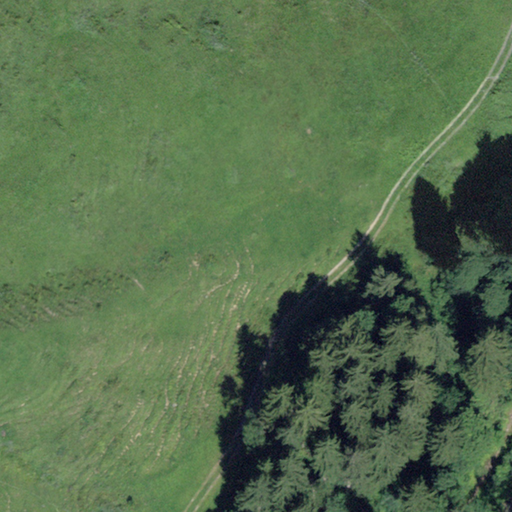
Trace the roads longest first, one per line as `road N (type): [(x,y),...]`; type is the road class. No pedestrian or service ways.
road 1 (track): [(193,511),(317,295),(391,203)]
road 2 (track): [(391,203),(476,107),(511,36)]
